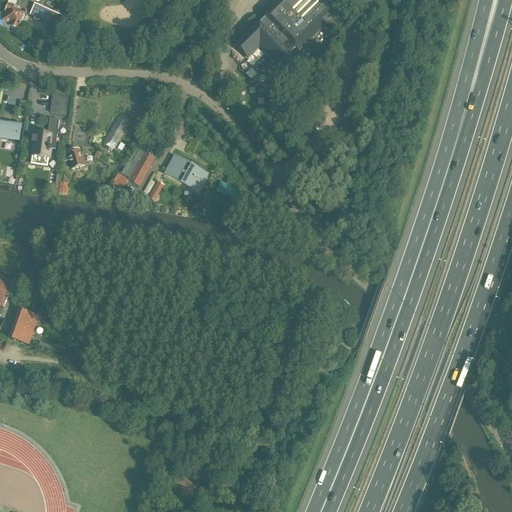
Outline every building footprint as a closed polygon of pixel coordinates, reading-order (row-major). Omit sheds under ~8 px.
[(9,0),(7,4),(8,5),(4,13),(6,14),(5,14),(4,18),(3,21),(11,25),(10,27),(18,31),(19,27),(20,27),(21,25),(20,25),(25,15),(26,15),(27,13),(19,9),(20,7),(15,5),(17,2),(12,0),(9,0)] [(265,18),(265,19),(262,22),(259,20),(234,45),(247,59),(259,47),(275,62),(283,71),(292,62),(289,59),(294,55),(292,53),(296,49),(298,51),(310,39),(311,40),(326,26),(325,24),(345,5),(337,0),(279,0),(263,16),(265,18)] [(60,13),(63,7),(48,1),(45,7),(60,13)] [(35,5),(30,15),(35,17),(34,20),(38,22),(39,19),(59,28),(64,18),(35,5)] [(216,40),(213,45),(218,49),(221,44),(216,40)] [(69,94),(54,92),(51,113),(66,116),(69,94)] [(22,102),(19,114),(26,116),(28,103),(27,103),(22,102)] [(103,147),(111,152),(116,148),(129,124),(130,119),(122,114),(118,118),(104,141),(103,147)] [(31,143),(33,144),(32,153),(31,157),(32,157),(49,159),(50,151),(51,151),(51,150),(55,150),(58,133),(59,120),(57,120),(57,121),(50,120),(48,135),(35,133),(34,137),(32,137),(31,143)] [(0,140),(18,143),(21,124),(0,121),(0,140)] [(136,149),(130,160),(122,174),(130,179),(129,181),(139,187),(154,159),(136,149)] [(64,153),(62,161),(62,163),(70,160),(72,169),(84,166),(79,151),(68,154),(64,153)] [(165,175),(198,193),(207,175),(175,157),(165,175)] [(112,185),(122,191),(128,181),(118,175),(112,185)] [(217,191),(236,202),(241,193),(221,182),(217,191)] [(67,185),(61,184),(59,194),(67,195),(68,190),(67,190),(67,188),(67,187),(67,185)] [(122,191),(114,186),(109,196),(116,200),(117,197),(118,198),(122,191)] [(0,305),(3,307),(15,282),(0,275),(0,305)] [(9,339),(28,346),(37,317),(19,311),(9,339)]
